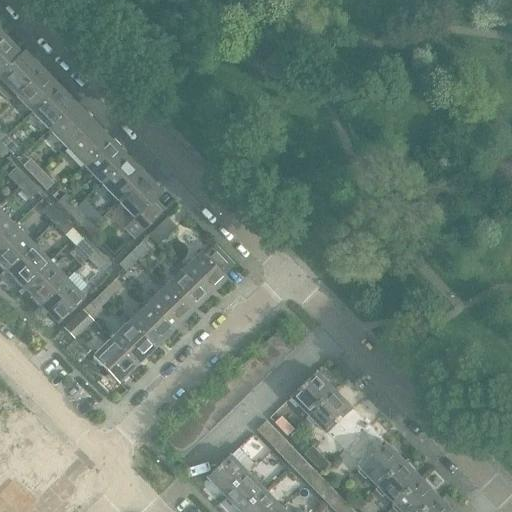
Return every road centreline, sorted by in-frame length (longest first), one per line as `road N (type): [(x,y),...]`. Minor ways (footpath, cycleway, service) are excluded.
road 1 (residential): [(286,275),(22,0)]
road 2 (residential): [(511,509),(286,275)]
road 3 (residential): [(101,461),(286,275)]
road 4 (residential): [(0,355),(101,461)]
